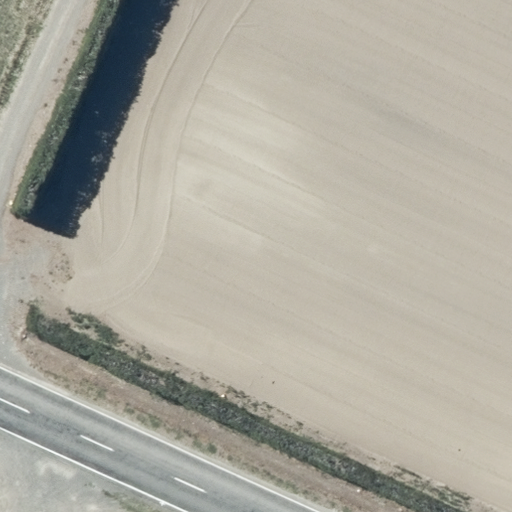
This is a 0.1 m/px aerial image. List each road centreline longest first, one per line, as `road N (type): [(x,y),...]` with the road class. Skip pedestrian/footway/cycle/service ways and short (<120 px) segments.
road 1 (tertiary): [(248,511),(0,399)]
road 2 (unknown): [(78,0),(0,188)]
